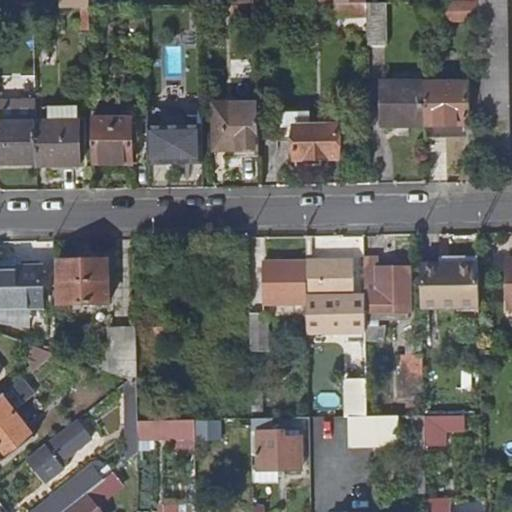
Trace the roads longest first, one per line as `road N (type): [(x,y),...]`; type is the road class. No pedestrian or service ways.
road 1 (residential): [(0,217),(511,206)]
road 2 (unknown): [(507,0),(511,206)]
